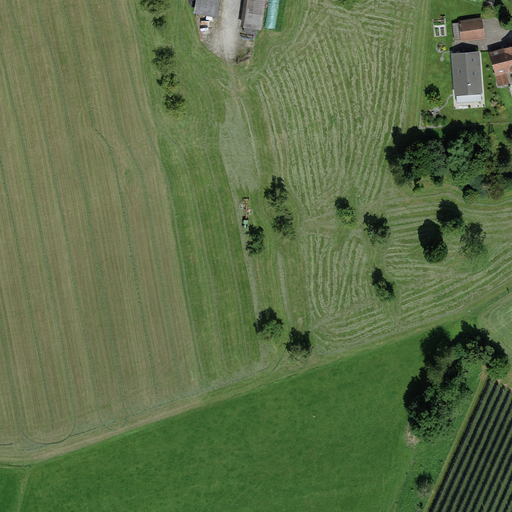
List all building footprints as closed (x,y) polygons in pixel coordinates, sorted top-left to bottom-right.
[(218,17),(220,0),(193,0),(191,13),(218,17)] [(267,0),(246,0),(243,24),(263,27),(267,0)] [(487,40),(485,15),(457,18),(458,24),(454,24),(455,38),(463,37),(463,43),(487,40)] [(256,59),(256,38),(247,38),(246,59),(256,59)] [(511,71),(511,44),(488,51),(498,86),(510,82),(507,73),(511,71)] [(482,52),(451,54),(454,96),(485,94),(482,52)]
